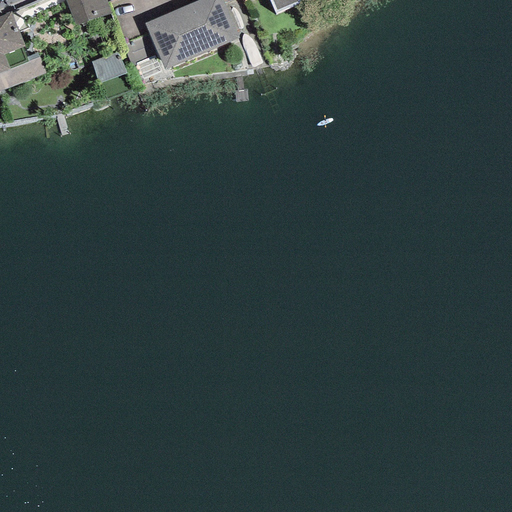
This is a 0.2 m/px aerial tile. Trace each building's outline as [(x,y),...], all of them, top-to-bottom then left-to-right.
[(105,0),(64,0),(74,26),(111,13),(105,0)] [(198,0),(144,23),(164,70),(238,38),(223,3),(221,0),(198,0)] [(268,0),(275,14),(301,3),(299,0),(268,0)] [(11,13),(0,17),(0,91),(45,74),(39,57),(9,69),(3,54),(24,46),(11,13)] [(91,62),(99,84),(125,74),(117,53),(91,62)] [(154,56),(136,63),(143,80),(161,72),(154,56)]
